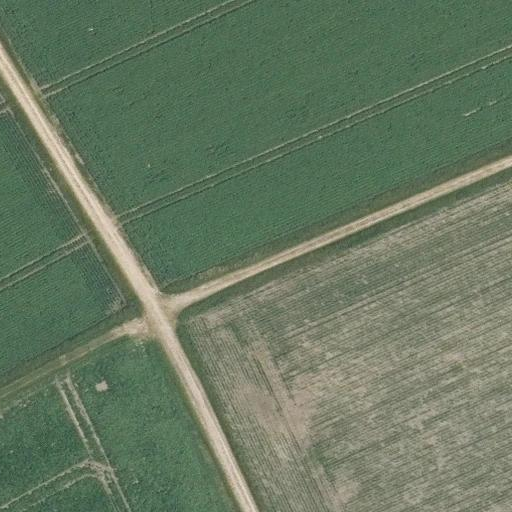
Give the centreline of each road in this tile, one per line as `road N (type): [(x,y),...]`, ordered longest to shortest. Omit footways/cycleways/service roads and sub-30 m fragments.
road 1 (track): [(511,161),(155,313)]
road 2 (track): [(155,313),(0,58)]
road 3 (track): [(248,511),(155,313)]
road 4 (track): [(155,313),(0,394)]
